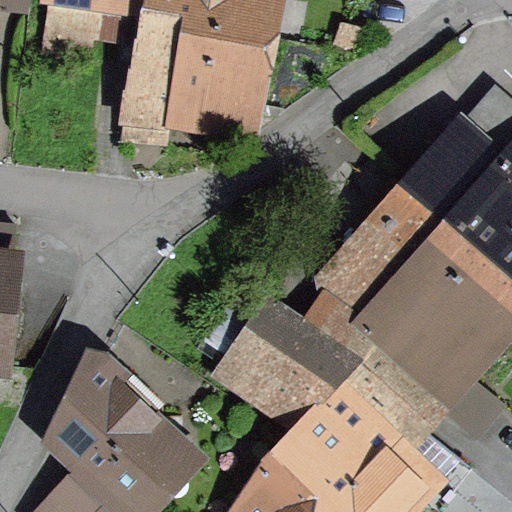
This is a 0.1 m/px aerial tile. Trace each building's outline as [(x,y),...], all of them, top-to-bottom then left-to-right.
[(124,121),(246,134),(266,37),(152,0),(141,0),(116,10),(50,0),(46,28),(137,42),(124,121)] [(48,0),(50,0),(116,10),(141,0),(152,0),(266,37),(272,0),(48,0)] [(316,0),(315,14),(366,19),(368,0),(316,0)] [(511,150),(499,165),(462,133),(410,192),(511,280),(511,150)] [(446,378),(448,380),(511,307),(511,280),(410,192),(395,181),(364,217),(377,228),(327,285),(370,324),(364,331),(375,340),(351,370),(411,418),(446,378)] [(0,223),(0,255),(12,257),(16,225),(0,223)] [(0,367),(3,337),(6,338),(14,260),(0,258),(0,367)] [(229,371),(302,421),(351,370),(269,313),(229,371)] [(157,416),(106,369),(95,365),(85,371),(53,436),(86,465),(44,511),(121,511),(128,505),(134,510),(184,457),(149,424),(157,416)] [(397,511),(419,490),(325,401),(264,459),(317,511),(397,511)] [(317,511),(264,459),(230,511),(317,511)]
